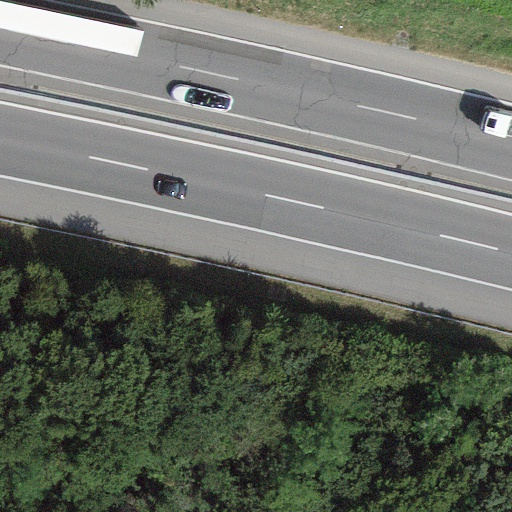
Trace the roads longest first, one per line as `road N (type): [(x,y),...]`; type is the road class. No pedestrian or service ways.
road 1 (motorway): [(0,143),(511,257)]
road 2 (motorway): [(511,142),(0,28)]
